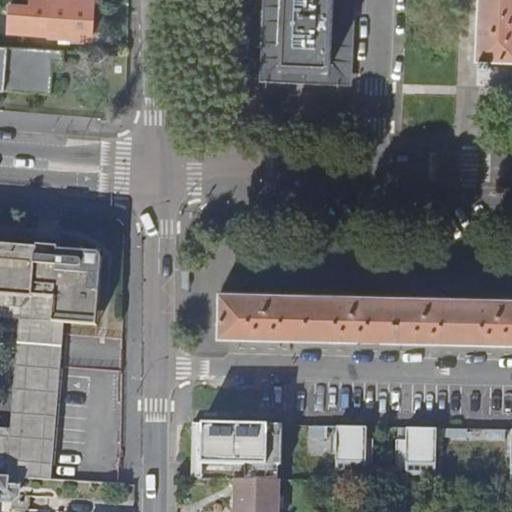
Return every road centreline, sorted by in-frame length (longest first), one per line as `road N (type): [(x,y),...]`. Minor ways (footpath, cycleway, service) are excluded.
road 1 (residential): [(511,376),(157,368)]
road 2 (residential): [(157,368),(154,172)]
road 3 (residential): [(154,172),(145,0)]
road 4 (residential): [(374,0),(363,165)]
road 5 (residential): [(230,161),(235,0)]
road 6 (residential): [(154,172),(0,160)]
road 7 (residential): [(511,168),(363,165)]
road 8 (residential): [(155,511),(157,368)]
road 9 (residential): [(363,165),(230,161)]
